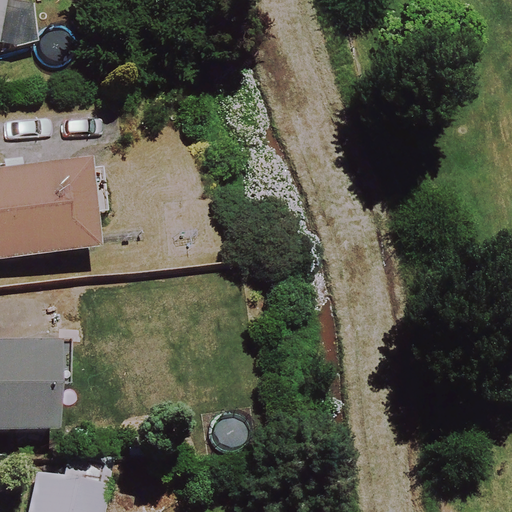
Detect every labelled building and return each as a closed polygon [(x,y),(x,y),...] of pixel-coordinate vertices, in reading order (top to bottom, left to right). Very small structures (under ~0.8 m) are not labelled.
[(0,0),(0,52),(28,58),(35,19),(0,12),(0,10),(1,0),(0,0)] [(102,224),(97,176),(0,185),(0,271),(89,263),(86,226),(102,224)] [(120,318),(136,405),(251,398),(247,339),(215,342),(211,274),(65,284),(68,322),(120,318)] [(66,395),(66,349),(0,347),(0,441),(47,442),(48,395),(66,395)] [(254,454),(250,405),(171,411),(174,460),(254,454)] [(102,511),(106,488),(31,476),(25,511),(102,511)]
